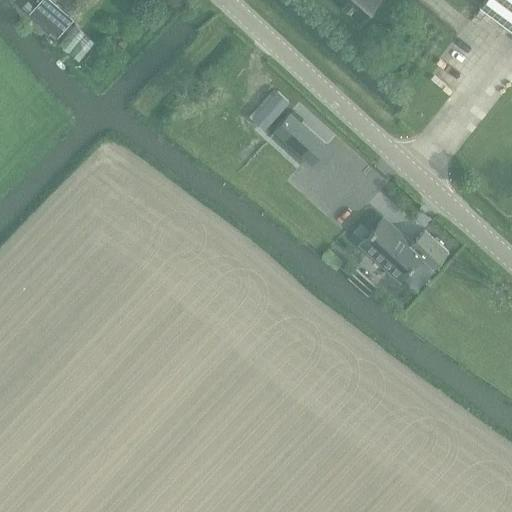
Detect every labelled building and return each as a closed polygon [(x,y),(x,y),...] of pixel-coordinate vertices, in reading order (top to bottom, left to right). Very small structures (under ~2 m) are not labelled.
[(29,14),(57,37),(72,19),(50,0),(41,0),(34,8),(29,14)] [(335,0),(360,21),(377,0),(335,0)] [(511,0),(484,0),(480,6),(511,30),(511,0)] [(27,3),(23,8),(29,14),(34,8),(27,3)] [(77,22),(60,40),(79,59),(97,41),(77,22)] [(291,113),(273,132),(310,165),(327,146),(291,113)] [(434,238),(424,229),(408,246),(395,234),(397,232),(383,219),(361,243),(400,278),(421,256),(434,268),(448,252),(434,238)] [(371,292),(378,282),(357,266),(349,276),(371,292)]
